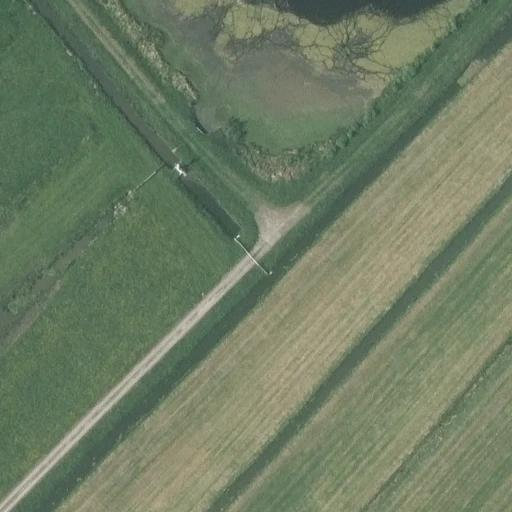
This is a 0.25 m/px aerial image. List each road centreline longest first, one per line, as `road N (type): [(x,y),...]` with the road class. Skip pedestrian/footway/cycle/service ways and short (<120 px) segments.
road 1 (track): [(2,511),(510,0)]
road 2 (track): [(71,0),(198,156),(280,227)]
